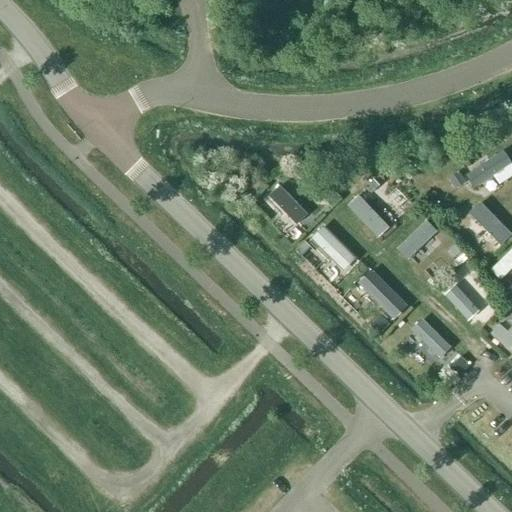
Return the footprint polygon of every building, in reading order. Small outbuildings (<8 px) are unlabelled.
[(503,152),(468,176),(476,189),(511,165),(503,152)] [(286,183),(271,194),(296,226),(310,215),(286,183)] [(362,194),(349,205),(380,238),(392,227),(362,194)] [(495,240),(505,229),(474,201),(464,212),(495,240)] [(397,248),(410,261),(439,231),(426,218),(397,248)] [(345,273),(361,258),(326,223),(311,238),(345,273)] [(511,247),(490,268),(501,280),(511,269),(511,247)] [(358,283),(396,320),(411,304),(373,268),(358,283)] [(465,277),(452,289),(476,315),(486,306),(471,290),(474,287),(465,277)] [(503,319),(491,333),(510,350),(511,347),(511,311),(504,320),(503,319)] [(408,334),(436,364),(455,347),(426,317),(408,334)]
